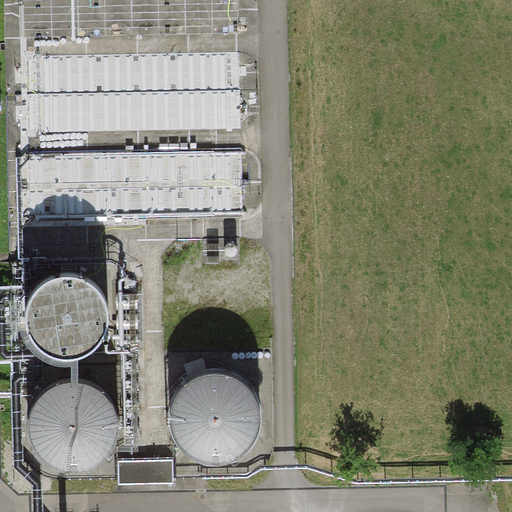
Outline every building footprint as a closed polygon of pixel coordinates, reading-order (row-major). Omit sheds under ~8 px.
[(240,0),(22,0),(24,42),(241,36),(240,0)] [(242,52),(28,62),(31,141),(246,132),(242,52)] [(247,153),(32,158),(33,220),(249,215),(247,153)] [(48,354),(55,357),(65,358),(77,356),(87,352),(95,346),(101,339),(107,326),(108,311),(106,301),(100,290),(92,282),(82,275),(69,272),(61,272),(50,275),(43,279),(31,289),(24,301),(22,311),(22,318),(25,330),(31,342),(39,349),(48,354)] [(196,459),(203,461),(213,462),(225,461),(235,456),(243,450),(249,443),(254,430),(256,416),(253,405),(248,395),(240,386),(229,380),(217,377),(209,377),(198,379),(190,383),(179,393),(172,406),(170,415),(170,423),(173,435),(179,446),(187,454),(196,459)] [(49,464),(57,467),(67,468),(78,466),(88,462),(97,456),(102,449),(108,436),(109,421),(107,411),(102,401),(94,392),(83,386),(70,382),(63,382),(52,385),(44,389),(33,399),(26,411),(24,421),(24,428),(26,440),(33,452),(41,459),(49,464)] [(120,455),(120,479),(170,479),(170,455),(120,455)]
